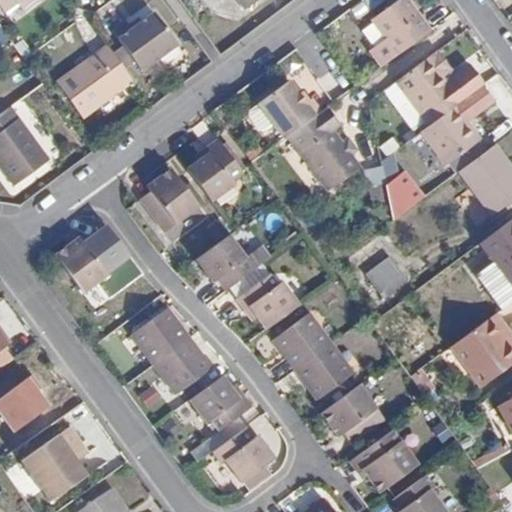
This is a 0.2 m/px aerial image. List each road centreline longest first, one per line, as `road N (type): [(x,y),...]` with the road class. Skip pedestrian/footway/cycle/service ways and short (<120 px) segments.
road 1 (residential): [(94,184),(254,371),(308,452),(303,467),(250,511)]
road 2 (residential): [(187,511),(0,260)]
road 3 (residential): [(342,0),(94,184)]
